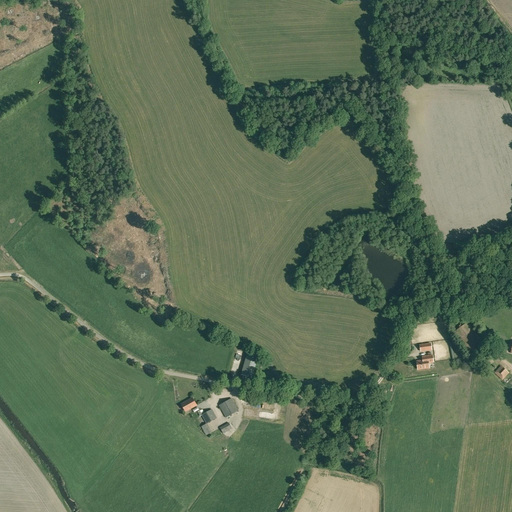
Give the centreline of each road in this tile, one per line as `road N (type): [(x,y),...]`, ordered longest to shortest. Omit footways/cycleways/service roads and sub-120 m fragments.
road 1 (unclassified): [(325,397),(158,370),(119,351),(25,278),(0,274)]
road 2 (unclassified): [(380,0),(409,193),(430,238)]
road 3 (track): [(464,310),(411,313),(372,388),(349,399),(325,397)]
